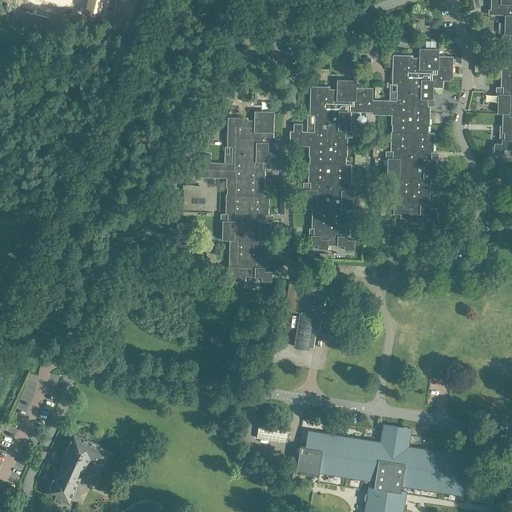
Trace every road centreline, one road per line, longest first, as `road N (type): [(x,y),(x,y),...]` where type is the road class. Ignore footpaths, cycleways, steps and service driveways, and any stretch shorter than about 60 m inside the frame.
road 1 (residential): [(382,284),(287,276),(286,117),(296,84),(267,44)]
road 2 (residential): [(267,44),(234,58),(158,220),(108,254),(87,306)]
road 3 (tertiary): [(41,287),(180,0)]
road 4 (residential): [(482,200),(458,133),(466,41),(454,0)]
road 5 (residential): [(257,391),(71,362)]
road 6 (residential): [(438,420),(446,362),(495,367),(490,441)]
road 7 (residential): [(36,511),(28,487),(65,401),(71,362)]
road 8 (residential): [(257,391),(249,440),(294,447),(302,398)]
road 9 (residential): [(404,0),(267,44)]
road 10 (residential): [(378,410),(390,325),(382,284)]
